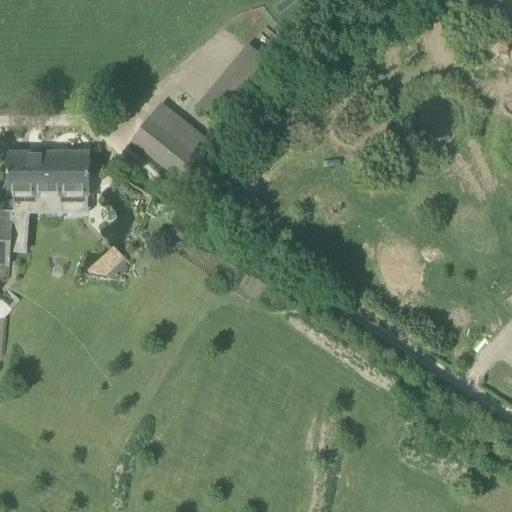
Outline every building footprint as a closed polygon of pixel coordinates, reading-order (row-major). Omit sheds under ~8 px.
[(198,107),(220,126),(270,66),(249,46),(198,107)] [(133,143),(184,184),(213,147),(161,107),(133,143)] [(89,199),(89,177),(89,157),(8,156),(8,196),(35,197),(36,198),(35,210),(63,210),(63,200),(89,199)] [(0,265),(12,267),(14,223),(0,221),(0,265)] [(173,229),(161,245),(174,254),(185,238),(173,229)] [(114,248),(88,272),(90,274),(118,280),(125,260),(114,248)]
